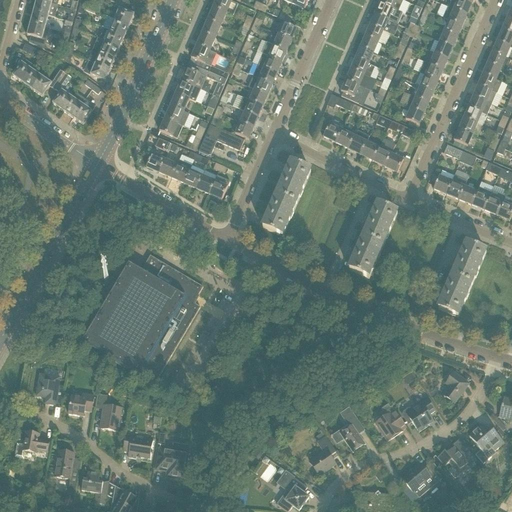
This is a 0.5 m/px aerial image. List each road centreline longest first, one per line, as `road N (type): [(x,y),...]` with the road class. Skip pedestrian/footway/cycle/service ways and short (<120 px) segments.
road 1 (residential): [(319,511),(353,470),(447,432),(474,405),(498,358)]
road 2 (residential): [(211,511),(138,483),(52,423),(0,405)]
road 3 (residential): [(495,0),(407,200)]
road 4 (secondary): [(0,339),(97,164)]
road 5 (secondary): [(97,164),(172,0)]
road 6 (residential): [(97,164),(227,241)]
road 7 (residential): [(273,136),(333,0)]
